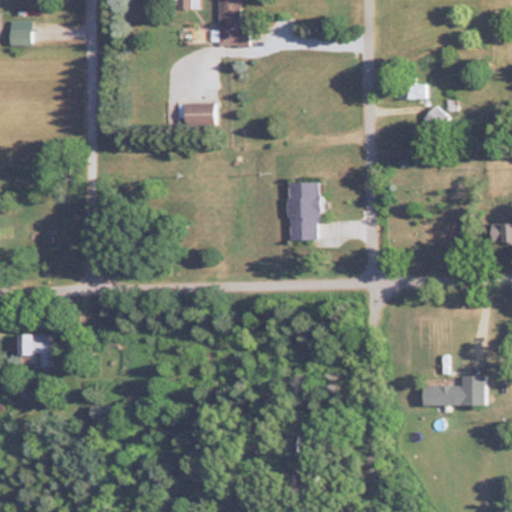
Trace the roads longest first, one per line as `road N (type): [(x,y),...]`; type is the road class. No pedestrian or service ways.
road 1 (residential): [(511,284),(0,298)]
road 2 (residential): [(376,511),(371,0)]
road 3 (residential): [(95,295),(89,0)]
